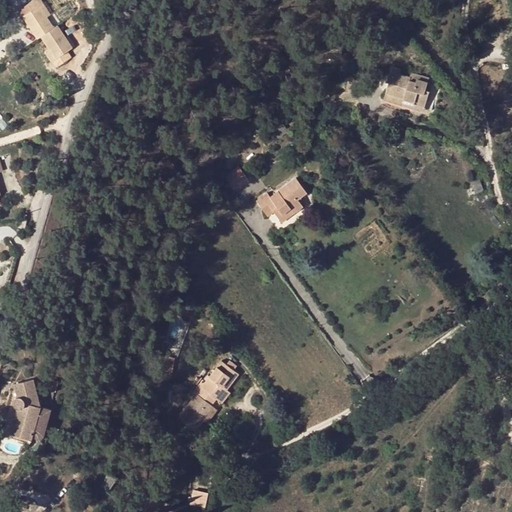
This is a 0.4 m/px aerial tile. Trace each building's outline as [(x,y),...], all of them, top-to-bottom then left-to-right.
[(34,0),(24,7),(28,13),(39,6),(44,3),(41,0),(34,0)] [(51,15),(44,3),(39,6),(47,17),(51,15)] [(37,39),(41,37),(54,28),(47,17),(39,6),(28,13),(22,17),(37,39)] [(41,37),(48,49),(56,59),(66,52),(67,52),(73,48),(57,25),(54,28),(41,37)] [(56,59),(48,49),(45,51),(52,62),(56,59)] [(56,59),(52,62),(56,68),(71,58),(67,52),(66,52),(56,59)] [(404,101),(425,107),(430,91),(425,90),(427,83),(416,80),(415,83),(410,81),(411,78),(400,75),(401,70),(392,67),(387,82),(389,83),(386,93),(404,99),(404,101)] [(412,73),(411,78),(410,81),(415,83),(416,80),(427,83),(429,78),(412,73)] [(424,112),(425,107),(404,101),(404,99),(386,93),(384,100),(424,112)] [(239,168),(225,178),(234,189),(248,179),(239,168)] [(485,178),(479,180),(483,191),(490,188),(485,178)] [(290,209),(294,214),(303,207),(298,200),(308,193),(297,179),(271,197),(268,193),(257,201),(263,210),(270,206),(275,213),(279,209),(283,214),(290,209)] [(479,180),(471,183),(475,194),(483,191),(479,180)] [(270,206),(263,210),(269,217),(275,213),(270,206)] [(282,222),(294,214),(290,209),(283,214),(279,209),(275,213),(282,222)] [(204,421),(214,407),(212,405),(216,399),(223,404),(231,393),(227,390),(239,375),(221,362),(210,377),(208,375),(204,381),(203,380),(195,392),(197,394),(179,419),(196,431),(204,421)] [(34,379),(14,384),(18,397),(15,399),(13,400),(13,403),(13,405),(16,408),(18,408),(11,434),(32,440),(33,437),(40,439),(44,436),(51,410),(41,407),(34,379)] [(218,410),(214,407),(204,421),(207,423),(218,410)] [(192,489),(190,505),(207,507),(209,491),(192,489)]
